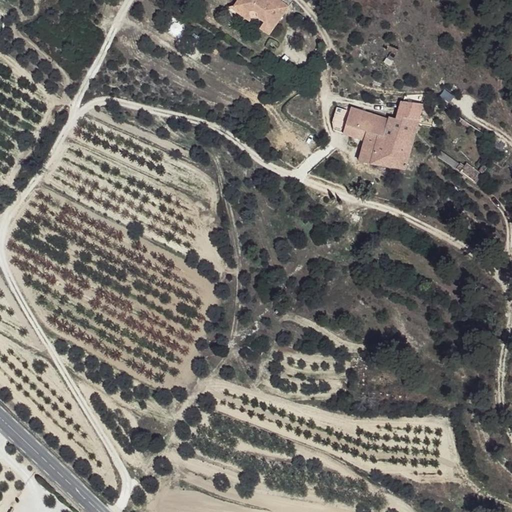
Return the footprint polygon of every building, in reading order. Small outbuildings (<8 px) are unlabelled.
[(241,0),(235,0),(229,11),(246,23),(244,10),(237,6),(241,0)] [(241,0),(237,6),(244,10),(246,23),(258,20),(264,24),(274,30),(282,15),(267,4),(265,0),(241,0)] [(278,0),(265,0),(267,4),(282,15),(287,7),(278,0)] [(274,30),(264,24),(260,30),(269,36),(274,30)] [(348,112),(336,106),(332,122),(332,130),(364,142),(359,164),(405,170),(423,102),(399,100),(395,118),(387,116),(386,119),(348,107),(348,112)] [(511,152),(502,147),(492,161),(502,167),(511,153),(511,152)] [(467,164),(460,173),(474,184),(483,174),(467,164)]
